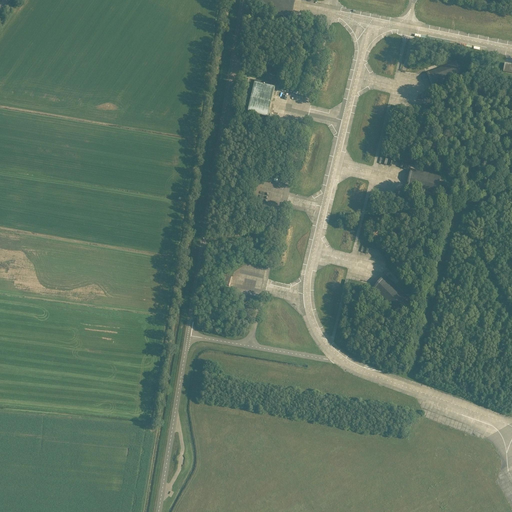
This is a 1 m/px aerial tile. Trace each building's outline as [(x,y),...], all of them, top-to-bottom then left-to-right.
[(253,0),(252,4),(275,8),(274,16),(291,19),(295,0),(253,0)] [(426,73),(432,89),(461,79),(455,62),(426,73)] [(247,114),(268,119),(279,70),(268,67),(265,82),(255,80),(254,84),(249,83),(246,96),(251,98),(247,114)] [(407,187),(411,188),(437,194),(438,188),(441,189),(442,184),(439,183),(441,177),(411,170),(407,187)] [(223,285),(229,287),(231,277),(226,276),(223,285)] [(373,288),(376,292),(395,310),(400,305),(403,308),(406,304),(403,302),(407,298),(385,276),(373,288)]
